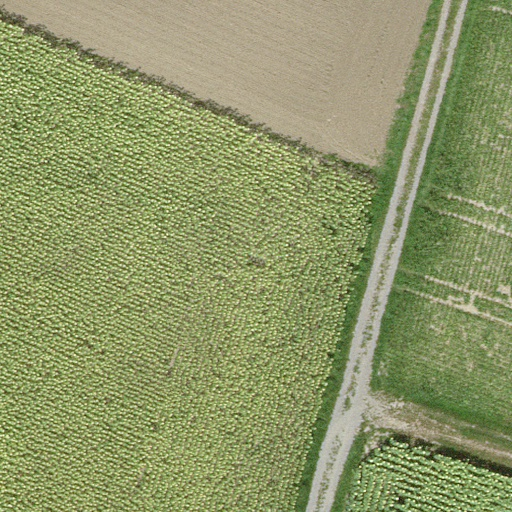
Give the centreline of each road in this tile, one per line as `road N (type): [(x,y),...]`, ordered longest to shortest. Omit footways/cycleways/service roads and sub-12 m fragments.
road 1 (track): [(324,511),(469,0)]
road 2 (track): [(511,446),(358,392)]
